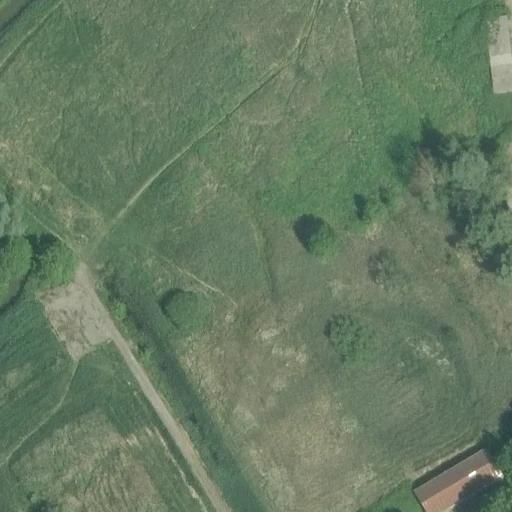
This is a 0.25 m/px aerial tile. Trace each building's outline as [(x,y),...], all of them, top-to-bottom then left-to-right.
[(488,36),(509,33),(508,19),(486,21),(488,36)] [(509,33),(488,36),(489,47),(511,44),(509,33)] [(511,56),(511,44),(489,47),(491,60),(511,57),(511,56)] [(511,57),(491,60),(492,72),(511,69),(511,57)] [(511,69),(492,72),(493,85),(511,82),(511,69)] [(511,82),(493,85),(495,97),(511,94),(511,82)] [(501,151),(511,149),(511,137),(500,139),(501,151)] [(511,149),(501,151),(503,161),(511,160),(511,149)] [(511,160),(503,161),(504,171),(511,170),(511,160)] [(426,511),(451,511),(456,509),(504,480),(486,451),(415,494),(426,511)]
